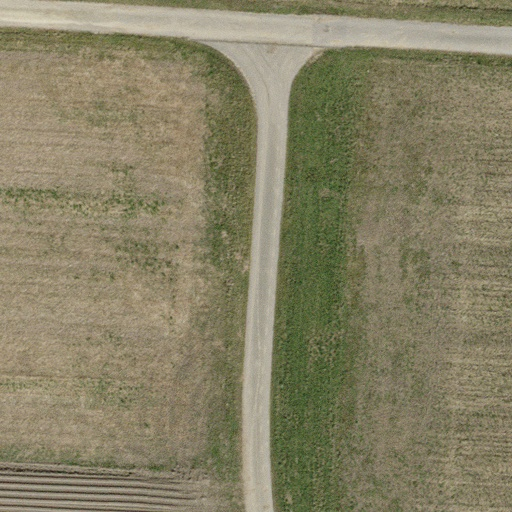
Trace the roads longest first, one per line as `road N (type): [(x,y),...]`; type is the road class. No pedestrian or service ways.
road 1 (track): [(511,41),(0,13)]
road 2 (track): [(269,511),(256,441),(277,29)]
